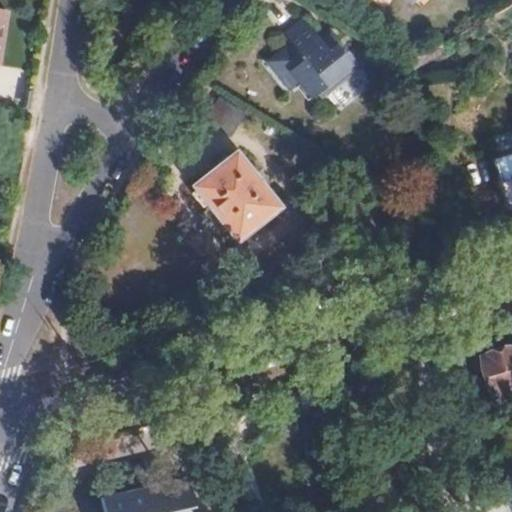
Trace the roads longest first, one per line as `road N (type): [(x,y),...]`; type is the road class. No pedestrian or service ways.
road 1 (primary): [(511,265),(6,418)]
road 2 (residential): [(62,90),(24,311)]
road 3 (residential): [(24,311),(134,120)]
road 4 (residential): [(134,120),(212,0)]
